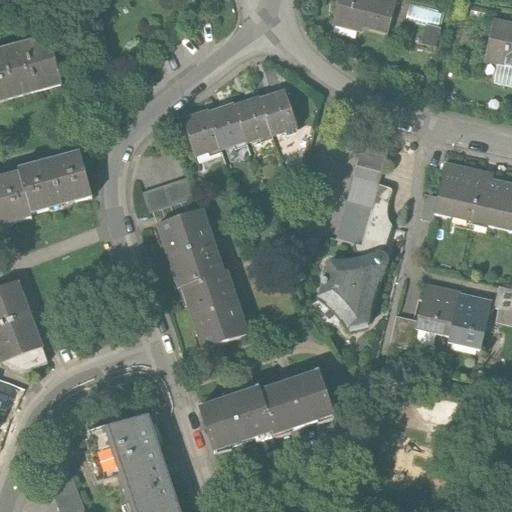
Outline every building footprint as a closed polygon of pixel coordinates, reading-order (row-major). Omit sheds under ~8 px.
[(372,0),(371,3),(360,0),(339,0),(333,23),(387,37),(397,0),(372,0)] [(442,14),(409,6),(405,24),(425,29),(438,32),(442,14)] [(511,26),(494,22),(484,66),(497,69),(494,85),(511,88),(511,26)] [(438,32),(425,29),(421,47),(435,51),(439,32),(438,32)] [(48,39),(0,51),(0,67),(9,101),(60,86),(48,39)] [(0,102),(9,101),(0,67),(0,102)] [(284,95),(260,103),(271,137),(272,139),(297,131),(284,95)] [(246,146),(271,137),(260,103),(259,101),(233,110),(245,144),(246,146)] [(220,153),(245,144),(233,110),(233,108),(208,116),(219,151),(220,153)] [(194,159),(219,151),(208,116),(207,113),(182,122),(194,159)] [(387,152),(361,145),(335,243),(355,248),(361,250),(377,188),(387,152)] [(17,173),(17,177),(29,216),(87,200),(90,195),(79,156),(17,173)] [(437,202),(434,218),(480,229),(511,236),(511,190),(490,186),(491,182),(445,171),(437,202)] [(17,177),(0,181),(0,227),(29,220),(29,216),(17,177)] [(187,180),(142,194),(148,215),(194,201),(187,180)] [(357,259),(371,253),(379,252),(384,254),(391,228),(387,220),(387,210),(392,192),(377,188),(361,250),(355,248),(355,254),(357,259)] [(431,225),(434,218),(437,202),(425,198),(421,222),(431,225)] [(179,291),(183,289),(223,276),(202,214),(158,229),(179,291)] [(330,262),(319,297),(330,305),(342,317),(348,328),(368,323),(370,309),(374,295),(382,274),(388,264),(387,259),(384,254),(379,252),(371,253),(357,259),(344,262),(330,262)] [(228,274),(223,276),(183,289),(204,353),(249,339),(228,274)] [(0,326),(27,316),(15,284),(0,289),(0,326)] [(425,288),(416,326),(415,331),(416,332),(449,340),(458,302),(460,296),(425,288)] [(511,292),(499,290),(494,311),(499,312),(495,327),(511,330),(511,292)] [(490,309),(458,302),(449,340),(448,346),(480,352),(490,309)] [(27,316),(0,326),(0,361),(1,364),(21,374),(46,365),(27,316)] [(395,321),(389,349),(411,354),(416,332),(415,331),(416,326),(395,321)] [(320,378),(261,398),(274,435),(276,440),(335,420),(320,378)] [(0,410),(5,413),(10,398),(0,394),(0,410)] [(260,395),(201,415),(215,456),(274,435),(261,398),(260,395)] [(118,482),(128,511),(163,511),(178,507),(149,418),(90,437),(106,486),(118,482)] [(81,511),(65,465),(42,474),(56,511),(81,511)]
